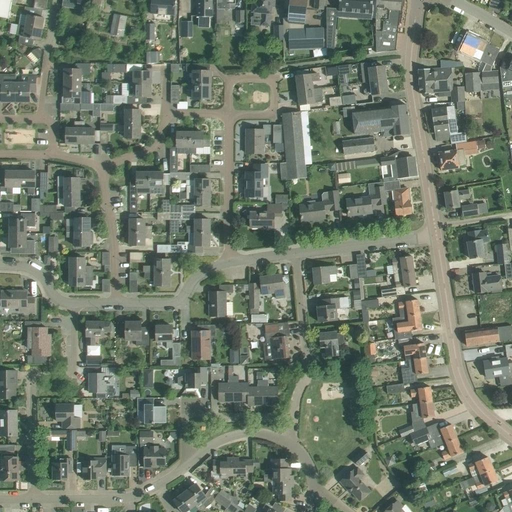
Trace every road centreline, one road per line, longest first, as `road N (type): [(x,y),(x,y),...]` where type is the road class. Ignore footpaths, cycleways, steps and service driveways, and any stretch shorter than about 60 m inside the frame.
road 1 (residential): [(436,226),(410,78),(416,0)]
road 2 (residential): [(511,433),(477,406),(461,381),(438,235)]
road 3 (residential): [(293,416),(307,364),(296,252)]
road 4 (residential): [(34,498),(122,498),(185,465)]
road 5 (residential): [(228,113),(233,77),(276,83),(274,116),(228,116)]
road 6 (residential): [(185,465),(187,418),(293,416)]
road 7 (residential): [(228,116),(228,261)]
road 8 (residential): [(296,252),(438,235)]
road 9 (residential): [(113,304),(106,168)]
road 10 (residential): [(113,304),(169,304),(195,275),(228,261)]
road 11 (residential): [(34,498),(35,374)]
